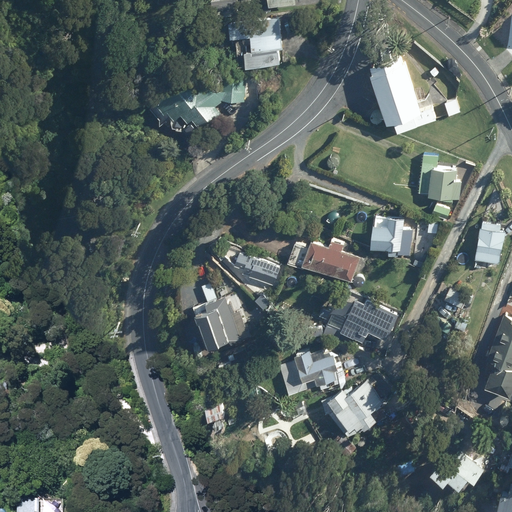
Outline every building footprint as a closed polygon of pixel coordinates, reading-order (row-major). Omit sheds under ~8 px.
[(241,0),(214,0),(217,15),(243,11),(241,0)] [(282,17),(231,22),(233,37),(253,35),(255,51),(248,52),(249,65),(283,62),(281,47),(286,47),(282,17)] [(401,131),(438,120),(435,107),(423,110),(409,62),(406,62),(404,57),(374,65),(377,73),(375,73),(390,124),(398,122),(401,131)] [(437,65),(430,71),(435,78),(442,72),(437,65)] [(201,68),(158,101),(167,112),(170,109),(177,119),(184,114),(190,122),(195,119),(200,127),(223,113),(217,105),(225,99),(201,68)] [(229,78),(229,100),(245,100),(245,78),(229,78)] [(462,111),(459,98),(447,101),(451,114),(462,111)] [(425,154),(420,192),(431,193),(431,195),(461,199),(464,180),(459,180),(460,169),(438,167),(440,156),(425,154)] [(453,208),(439,202),(434,213),(435,213),(434,217),(446,222),(448,219),(453,208)] [(406,227),(407,218),(375,216),(374,229),(376,229),(374,249),(391,250),(390,256),(399,256),(399,254),(413,255),(415,229),(413,229),(413,227),(406,227)] [(502,264),(507,231),(502,230),(503,222),(484,219),(477,260),(502,264)] [(429,222),(430,233),(439,233),(439,222),(429,222)] [(353,282),(363,256),(345,249),(347,243),(335,238),(332,246),(315,240),(311,250),(297,244),(290,262),(306,268),(307,264),(353,282)] [(238,251),(233,265),(244,270),(243,274),(271,286),(279,268),(238,251)] [(313,292),(295,281),(290,289),(308,300),(313,292)] [(469,296),(451,287),(445,299),(463,308),(467,300),(472,303),(475,297),(470,294),(469,296)] [(235,313),(228,296),(195,308),(198,318),(201,317),(203,322),(204,322),(214,347),(233,340),(234,342),(253,335),(249,326),(248,327),(242,310),(235,313)] [(346,330),(366,340),(370,330),(387,339),(399,313),(369,299),(365,306),(351,299),(344,314),(352,318),(346,330)] [(511,314),(507,313),(491,357),(499,361),(489,387),(511,395),(511,314)] [(462,315),(457,326),(466,331),(471,320),(462,315)] [(248,348),(238,352),(242,360),(252,355),(248,348)] [(298,355),(300,362),(282,367),(289,391),(320,382),(321,384),(338,379),(339,382),(344,381),(336,354),(333,355),(332,351),(327,353),(326,349),(313,353),(313,351),(298,355)] [(387,400),(370,379),(357,389),(352,383),(326,404),(330,412),(332,411),(347,431),(348,430),(352,435),(367,427),(369,430),(388,415),(381,406),(384,404),(383,403),(387,400)] [(331,384),(322,387),(324,393),(333,390),(331,384)] [(222,395),(205,400),(210,419),(227,414),(222,395)] [(463,489),(472,478),(477,482),(488,469),(458,445),(434,475),(448,486),(450,484),(458,491),(461,487),(463,489)] [(53,474),(53,465),(51,465),(51,463),(48,463),(48,459),(41,460),(41,474),(53,474)] [(511,511),(511,483),(510,494),(503,493),(499,511),(503,511),(511,511)] [(61,511),(62,511),(63,511),(63,502),(34,501),(34,506),(18,506),(17,511),(61,511)]
